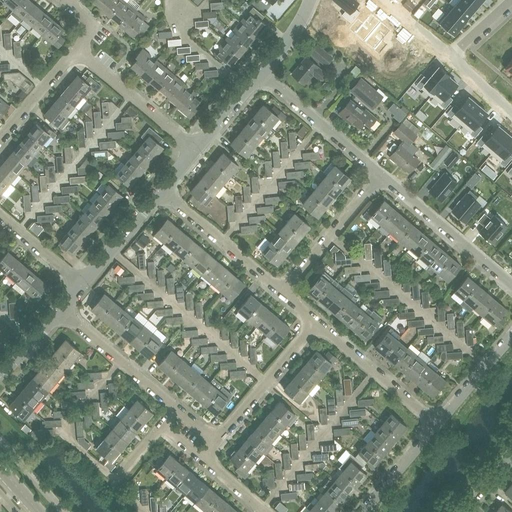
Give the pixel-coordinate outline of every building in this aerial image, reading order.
[(4,0),(3,2),(13,10),(21,0),(4,0)] [(21,0),(13,10),(11,13),(20,21),(23,18),(34,5),(29,0),(21,0)] [(92,0),(92,1),(101,8),(107,1),(110,4),(112,0),(92,0)] [(120,11),(126,2),(128,0),(127,0),(112,0),(110,4),(107,1),(101,8),(101,9),(110,17),(117,8),(120,11)] [(333,0),(346,10),(342,15),(351,22),(359,12),(354,8),(358,3),(354,0),(333,0)] [(428,0),(425,0),(423,3),(426,5),(429,8),(433,3),(430,1),(428,0)] [(467,19),(474,12),(460,0),(458,0),(453,6),(451,5),(467,19)] [(460,0),(474,12),(481,4),(476,0),(460,0)] [(117,8),(110,17),(110,16),(119,24),(125,17),(128,19),(136,10),(135,10),(130,6),(126,2),(120,11),(117,8)] [(34,5),(23,18),(33,27),(44,13),(34,5)] [(444,13),(461,27),(467,19),(451,5),(444,13)] [(120,24),(119,25),(133,37),(137,31),(141,35),(149,26),(143,21),(145,18),(140,14),(136,10),(128,19),(125,17),(119,24),(120,24)] [(44,13),(33,27),(42,35),(54,21),(44,13)] [(357,18),(348,29),(364,42),(381,22),(371,13),(363,23),(357,18)] [(461,27),(444,13),(437,22),(453,36),(461,27)] [(243,18),(240,22),(249,29),(247,32),(254,38),(255,39),(257,36),(266,25),(260,20),(258,18),(256,20),(250,15),(246,20),(243,18)] [(167,24),(162,20),(156,27),(158,30),(162,30),(167,24)] [(54,21),(42,35),(52,43),(58,48),(65,40),(59,35),(64,29),(54,21)] [(235,27),(232,31),(240,38),(238,41),(247,48),(246,47),(248,45),(254,38),(247,32),(249,29),(240,22),(242,24),(238,29),(235,27)] [(381,22),(364,42),(379,55),(388,44),(383,40),(391,30),(381,22)] [(228,36),(224,40),(233,48),(231,50),(238,56),(239,56),(239,57),(241,55),(247,48),(238,41),(240,38),(232,31),(235,33),(230,38),(228,36)] [(389,46),(381,55),(387,60),(390,57),(399,65),(414,47),(404,39),(394,50),(389,46)] [(217,50),(213,54),(221,60),(222,59),(230,66),(238,56),(231,50),(233,48),(224,40),(220,46),(217,50)] [(317,45),(310,53),(325,65),(332,58),(317,45)] [(414,47),(399,65),(408,73),(406,76),(412,81),(419,72),(414,67),(424,56),(414,47)] [(137,59),(130,66),(140,74),(146,67),(148,69),(156,60),(154,62),(149,58),(151,56),(142,48),(135,57),(137,59)] [(29,50),(23,50),(24,66),(31,65),(29,50)] [(306,57),(292,74),(303,84),(313,74),(319,79),(323,73),(317,68),(318,67),(306,57)] [(140,74),(139,75),(148,82),(156,74),(158,76),(165,68),(160,63),(156,60),(148,69),(146,67),(140,74)] [(355,65),(349,72),(355,78),(362,70),(355,65)] [(423,76),(415,85),(420,89),(421,88),(430,96),(448,75),(439,67),(428,80),(423,76)] [(168,83),(174,76),(169,71),(165,68),(158,76),(156,74),(148,82),(149,82),(158,89),(165,81),(168,83)] [(4,80),(10,79),(19,87),(26,78),(19,72),(3,73),(4,80)] [(77,75),(69,85),(82,97),(89,88),(95,93),(101,86),(89,76),(85,82),(77,75)] [(448,75),(430,96),(431,97),(431,96),(440,104),(440,105),(444,108),(452,99),(448,95),(457,84),(448,76),(448,75)] [(165,81),(158,89),(158,90),(159,89),(168,96),(174,89),(177,91),(183,83),(178,79),(174,76),(168,83),(165,81)] [(372,109),(382,97),(360,79),(350,91),(372,109)] [(167,97),(176,105),(182,98),(185,100),(193,91),(190,93),(185,89),(187,87),(183,83),(177,91),(174,89),(168,96),(167,97)] [(82,97),(69,85),(60,95),(74,106),(82,97)] [(177,105),(176,106),(190,118),(196,109),(195,108),(202,99),(201,99),(199,101),(194,97),(196,94),(193,91),(185,100),(182,98),(176,105),(177,105)] [(66,116),(74,106),(60,95),(52,105),(66,116)] [(454,104),(446,114),(451,118),(451,117),(461,125),(477,105),(468,97),(458,108),(454,104)] [(358,127),(362,124),(368,130),(377,120),(364,109),(363,111),(350,101),(338,114),(345,120),(347,117),(358,127)] [(52,105),(44,114),(52,121),(49,123),(55,129),(58,126),(61,129),(69,119),(66,116),(52,105)] [(263,105),(254,115),(270,128),(278,118),(263,105)] [(477,105),(461,125),(470,133),(469,134),(474,137),(482,128),(478,124),(487,113),(477,105)] [(427,116),(419,110),(415,115),(423,121),(427,116)] [(270,128),(254,115),(246,124),(262,137),(270,128)] [(131,121),(115,123),(116,129),(132,128),(131,121)] [(401,122),(392,132),(402,141),(403,140),(403,141),(407,144),(408,145),(410,143),(411,143),(417,135),(401,122)] [(28,133),(42,145),(50,135),(53,138),(56,133),(44,123),(41,127),(36,123),(28,133)] [(246,124),(238,134),(254,147),(262,137),(246,124)] [(484,133),(476,143),(481,147),(481,146),(491,154),(508,133),(502,128),(501,129),(498,126),(488,137),(484,133)] [(162,147),(158,144),(162,139),(149,127),(141,137),(145,140),(140,145),(154,157),(162,147)] [(123,131),(107,132),(108,139),(124,137),(123,131)] [(20,143),(33,155),(37,157),(40,153),(37,150),(42,145),(28,133),(20,143)] [(511,136),(508,133),(491,154),(500,162),(499,163),(504,167),(511,157),(511,156),(508,153),(511,147),(511,136)] [(254,147),(238,134),(230,143),(246,157),(254,147)] [(402,141),(389,157),(401,168),(402,167),(409,173),(420,161),(412,154),(417,149),(411,143),(410,143),(408,145),(407,144),(403,141),(403,140),(402,141)] [(115,141),(99,142),(99,149),(116,147),(115,141)] [(20,143),(11,153),(25,164),(26,163),(29,160),(33,155),(20,143)] [(146,167),(154,157),(140,145),(132,155),(146,167)] [(453,152),(444,162),(450,167),(459,157),(453,152)] [(17,174),(25,164),(11,153),(3,162),(17,174)] [(222,153),(214,163),(230,176),(238,166),(222,153)] [(138,177),(146,167),(132,155),(124,165),(138,177)] [(17,174),(3,162),(0,166),(0,176),(9,184),(17,174)] [(230,176),(214,163),(206,172),(222,185),(230,176)] [(129,187),(138,177),(124,165),(116,175),(129,187)] [(334,165),(326,175),(342,188),(350,179),(334,165)] [(496,174),(486,165),(481,170),(492,179),(496,174)] [(206,172),(198,182),(214,195),(222,185),(206,172)] [(457,183),(444,173),(429,191),(441,201),(457,183)] [(475,173),(465,184),(471,188),(480,177),(475,173)] [(334,198),(342,188),(326,175),(318,185),(334,198)] [(9,184),(0,176),(0,192),(1,193),(9,184)] [(85,176),(69,177),(70,184),(86,182),(85,176)] [(214,195),(198,182),(190,191),(205,205),(214,195)] [(108,184),(100,194),(114,205),(122,196),(108,184)] [(318,185),(310,194),(326,207),(334,198),(318,185)] [(469,190),(452,211),(465,222),(480,205),(474,200),(477,197),(469,190)] [(105,215),(114,205),(100,194),(92,203),(105,215)] [(326,207),(310,194),(302,204),(317,217),(326,207)] [(380,224),(393,209),(384,200),(375,211),(371,216),(380,224)] [(97,225),(105,215),(92,203),(83,213),(97,225)] [(272,206),(257,208),(257,214),(273,212),(272,206)] [(367,220),(371,216),(375,211),(370,207),(362,217),(367,220)] [(403,217),(393,209),(380,224),(390,232),(403,217)] [(89,235),(97,225),(83,213),(75,223),(89,235)] [(294,213),(286,223),(301,236),(310,227),(294,213)] [(484,213),(477,221),(484,227),(479,233),(481,235),(484,237),(492,244),(507,226),(494,215),(491,219),(484,213)] [(413,225),(403,217),(390,232),(400,241),(413,225)] [(164,243),(177,227),(167,219),(154,235),(164,243)] [(75,223),(67,233),(81,244),(89,235),(75,223)] [(294,246),(301,236),(286,223),(278,233),(294,246)] [(413,225),(400,241),(409,249),(423,233),(413,225)] [(173,251),(187,236),(177,227),(164,243),(173,251)] [(72,254),(81,244),(67,233),(59,242),(72,254)] [(278,233),(270,242),(286,255),(294,246),(278,233)] [(432,241),(423,233),(409,249),(418,257),(432,241)] [(150,240),(143,234),(137,242),(143,247),(150,240)] [(187,236),(173,251),(183,259),(196,244),(187,236)] [(432,241),(418,257),(428,265),(441,249),(432,241)] [(277,265),(286,255),(270,242),(262,252),(277,265)] [(196,244),(183,259),(193,267),(206,252),(196,244)] [(441,249),(428,265),(437,273),(450,257),(441,249)] [(0,268),(6,274),(18,260),(8,252),(0,260),(0,268)] [(206,252),(193,267),(202,275),(215,260),(206,252)] [(450,257),(437,273),(447,281),(460,265),(450,257)] [(27,268),(18,260),(6,274),(16,282),(27,268)] [(215,260),(202,275),(212,284),(225,268),(215,260)] [(360,266),(344,267),(345,274),(360,272),(360,266)] [(27,268),(16,282),(25,290),(37,277),(27,268)] [(225,268),(212,284),(221,292),(234,276),(225,268)] [(315,281),(307,291),(317,299),(333,280),(324,271),(319,277),(318,275),(314,280),(315,281)] [(408,275),(402,276),(403,292),(410,291),(408,275)] [(234,276),(221,292),(231,300),(244,284),(234,276)] [(467,276),(454,292),(464,300),(477,285),(467,276)] [(47,285),(37,277),(25,290),(35,298),(47,285)] [(333,280),(317,299),(327,307),(340,292),(335,287),(338,283),(333,280)] [(477,285),(464,300),(473,308),(486,293),(477,285)] [(340,292),(327,307),(337,315),(353,296),(343,288),(340,292)] [(486,293),(473,308),(483,316),(496,301),(486,293)] [(101,318),(114,302),(104,294),(91,309),(101,318)] [(247,319),(260,303),(251,295),(237,310),(247,319)] [(353,296),(337,315),(346,323),(359,308),(353,303),(356,299),(353,296)] [(398,298),(382,299),(383,306),(399,305),(398,298)] [(496,301),(483,316),(493,324),(499,329),(506,320),(501,315),(506,309),(496,301)] [(15,302),(8,303),(10,319),(17,318),(15,302)] [(110,326),(123,310),(114,302),(101,318),(110,326)] [(270,311),(260,303),(247,319),(257,327),(270,311)] [(359,308),(346,323),(355,331),(371,312),(367,308),(364,312),(359,308)] [(133,318),(123,310),(110,326),(120,334),(133,318)] [(371,312),(355,331),(365,340),(378,324),(383,319),(373,310),(371,312)] [(279,319),(270,311),(257,327),(266,335),(279,319)] [(453,313),(446,314),(448,330),(454,329),(453,313)] [(133,318),(120,334),(129,342),(142,326),(133,318)] [(279,319),(266,335),(276,343),(289,327),(279,319)] [(142,326),(129,342),(139,350),(152,334),(142,326)] [(387,332),(374,347),(384,356),(397,340),(400,336),(396,332),(391,328),(387,332)] [(152,334),(139,350),(149,358),(162,342),(152,334)] [(443,335),(427,337),(427,344),(443,342),(443,335)] [(65,339),(56,349),(72,363),(80,353),(65,339)] [(397,340),(384,356),(394,364),(407,348),(397,340)] [(452,344),(436,345),(437,352),(453,350),(452,344)] [(217,346),(200,347),(201,354),(217,352),(217,346)] [(407,348),(394,364),(404,372),(417,356),(407,348)] [(49,359),(64,372),(72,363),(56,349),(49,359)] [(171,350),(158,366),(168,374),(181,358),(171,350)] [(317,350),(308,360),(324,373),(332,363),(336,358),(329,351),(324,357),(317,350)] [(417,356),(404,372),(413,380),(426,364),(417,356)] [(181,358),(168,374),(177,382),(190,366),(181,358)] [(49,359),(40,368),(56,382),(64,372),(49,359)] [(308,360),(300,370),(316,383),(324,373),(308,360)] [(426,364),(413,380),(422,388),(436,372),(439,369),(429,361),(426,364)] [(190,366),(177,382),(187,390),(200,375),(190,366)] [(40,368),(32,378),(48,391),(56,382),(40,368)] [(300,370),(292,379),(307,392),(316,383),(300,370)] [(436,372),(422,388),(432,396),(445,380),(436,372)] [(200,375),(187,390),(197,398),(210,383),(200,375)] [(48,391),(32,378),(24,387),(40,401),(48,391)] [(307,392),(292,379),(284,389),(299,402),(307,392)] [(210,383),(197,398),(206,406),(219,391),(210,383)] [(24,387),(16,397),(32,410),(40,401),(24,387)] [(219,391),(206,406),(216,414),(229,399),(232,395),(222,387),(219,391)] [(32,410),(16,397),(8,407),(24,420),(32,410)] [(373,398),(357,400),(358,407),(374,405),(373,398)] [(128,410),(144,423),(152,413),(137,400),(128,410)] [(279,401),(271,410),(287,423),(295,414),(279,401)] [(128,410),(120,419),(136,432),(144,423),(128,410)] [(271,410),(263,420),(278,433),(287,423),(271,410)] [(391,413),(383,423),(398,436),(407,427),(391,413)] [(357,418),(341,419),(342,426),(358,425),(357,418)] [(112,428),(128,442),(136,432),(120,419),(112,428)] [(263,420),(255,429),(270,443),(278,433),(263,420)] [(383,423),(375,433),(390,446),(398,436),(383,423)] [(112,428),(104,438),(120,451),(128,442),(112,428)] [(255,429),(246,439),(262,452),(270,443),(255,429)] [(305,433),(298,434),(300,450),(306,449),(305,433)] [(375,433),(366,443),(382,456),(390,446),(375,433)] [(120,451),(104,438),(96,448),(111,461),(120,451)] [(246,439),(238,449),(254,462),(262,452),(246,439)] [(366,443),(358,452),(374,465),(382,456),(366,443)] [(238,449),(230,458),(238,465),(235,470),(244,478),(248,473),(246,471),(254,462),(238,449)] [(346,449),(337,459),(342,463),(338,467),(343,471),(358,484),(366,474),(360,469),(364,465),(355,457),(346,449)] [(166,477),(179,462),(169,454),(156,469),(166,477)] [(189,470),(179,462),(166,477),(176,486),(189,470)] [(185,494),(198,478),(189,470),(176,486),(185,494)] [(343,471),(334,481),(350,494),(358,484),(343,471)] [(208,486),(198,478),(185,494),(195,502),(208,486)] [(331,478),(323,487),(326,490),(341,504),(343,505),(347,501),(345,499),(350,494),(334,481),(331,478)] [(304,482),(288,484),(289,490),(305,489),(304,482)] [(208,486),(195,502),(205,510),(218,495),(208,486)] [(326,490),(318,500),(332,511),(334,511),(341,504),(326,490)] [(296,492),(280,493),(281,500),(297,498),(296,492)] [(218,495),(205,510),(206,511),(219,511),(227,503),(218,495)] [(310,502),(306,506),(310,509),(312,511),(332,511),(318,500),(313,505),(310,502)] [(227,503),(219,511),(236,511),(237,511),(227,503)]
